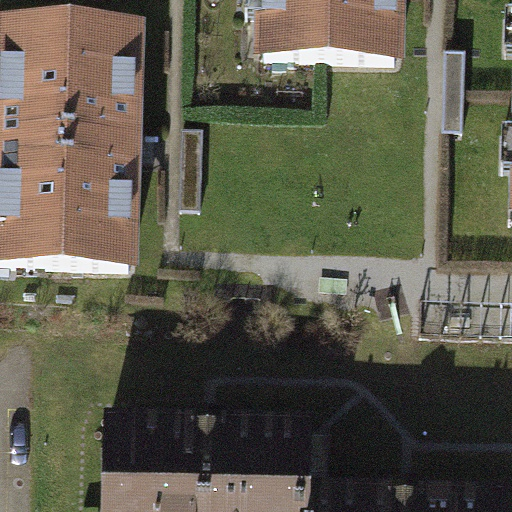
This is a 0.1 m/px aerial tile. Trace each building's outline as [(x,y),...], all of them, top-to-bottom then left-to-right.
[(265,0),(265,12),(257,12),(256,59),(408,62),(409,0),(265,0)] [(149,19),(0,14),(0,63),(2,64),(1,105),(0,105),(0,265),(141,270),(145,156),(149,19)] [(465,53),(450,52),(446,52),(443,132),(448,132),(463,133),(465,53)] [(307,511),(308,484),(309,424),(211,422),(108,420),(106,511),(307,511)] [(307,511),(511,511),(511,488),(409,483),(308,484),(307,511)]
